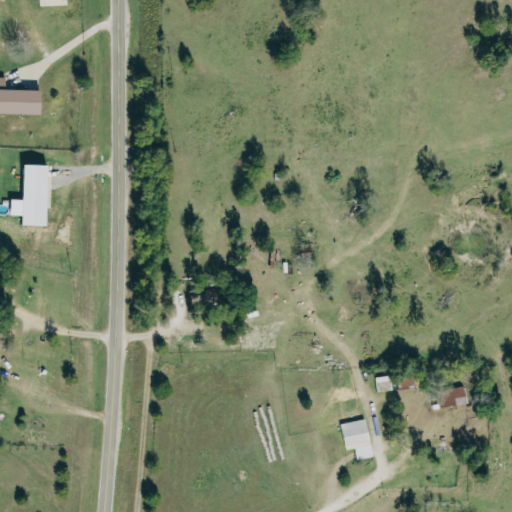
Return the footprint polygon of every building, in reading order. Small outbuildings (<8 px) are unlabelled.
[(0,113),(38,114),(38,90),(2,89),(2,77),(0,77),(0,113)] [(19,200),(8,199),(7,216),(19,216),(19,225),(44,226),(45,165),(19,165),(19,200)] [(435,391),(439,407),(467,402),(463,385),(435,391)] [(355,459),(371,456),(363,418),(339,423),(344,449),(352,448),(355,459)] [(29,443),(45,443),(45,427),(29,427),(29,443)]
